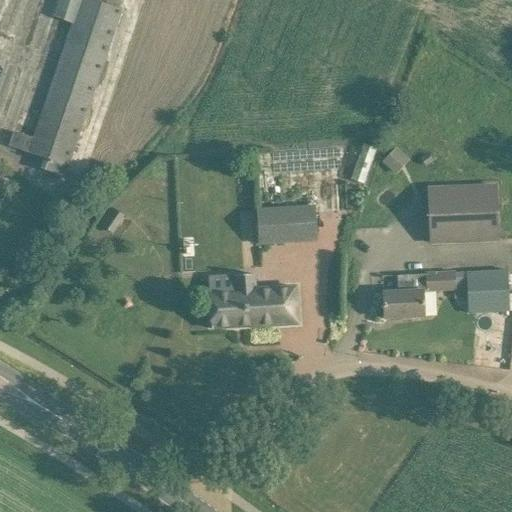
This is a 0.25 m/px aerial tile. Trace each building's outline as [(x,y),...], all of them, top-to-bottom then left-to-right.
[(14,133),(9,147),(10,147),(10,146),(29,153),(28,153),(44,158),(40,168),(64,176),(67,166),(121,10),(90,0),(80,0),(73,23),(73,24),(33,138),(14,133)] [(381,162),(395,176),(410,161),(395,147),(381,162)] [(426,187),(428,241),(495,239),(494,185),(426,187)] [(258,245),(317,241),(314,207),(256,211),(258,245)] [(508,294),(508,291),(507,270),(454,273),(426,275),(397,277),(398,292),(383,293),(384,319),(424,317),(423,291),(427,291),(454,290),(455,299),(468,298),(468,314),(509,311),(508,294)] [(298,323),(296,286),(255,289),(254,274),(234,275),(235,291),(209,292),(211,329),(298,323)]
